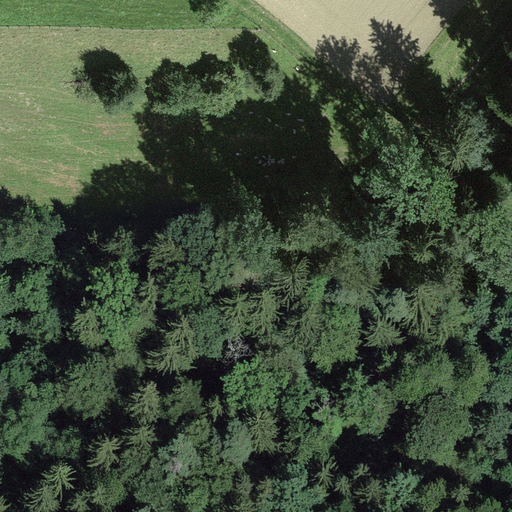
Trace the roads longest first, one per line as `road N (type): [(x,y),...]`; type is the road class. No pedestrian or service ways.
road 1 (track): [(511,21),(438,97),(437,131),(511,277)]
road 2 (track): [(511,297),(419,511)]
